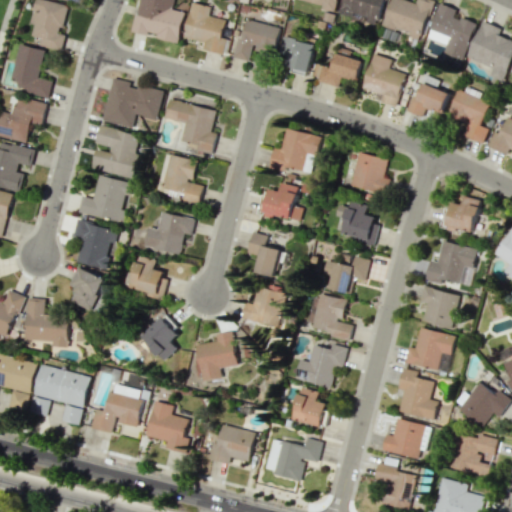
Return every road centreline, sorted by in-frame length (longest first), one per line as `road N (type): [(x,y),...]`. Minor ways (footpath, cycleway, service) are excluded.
road 1 (residential): [(95,51),(324,113),(511,189)]
road 2 (residential): [(338,511),(433,153)]
road 3 (secondary): [(244,511),(0,449)]
road 4 (residential): [(95,51),(38,254)]
road 5 (residential): [(261,95),(211,297)]
road 6 (secondary): [(0,472),(151,511)]
